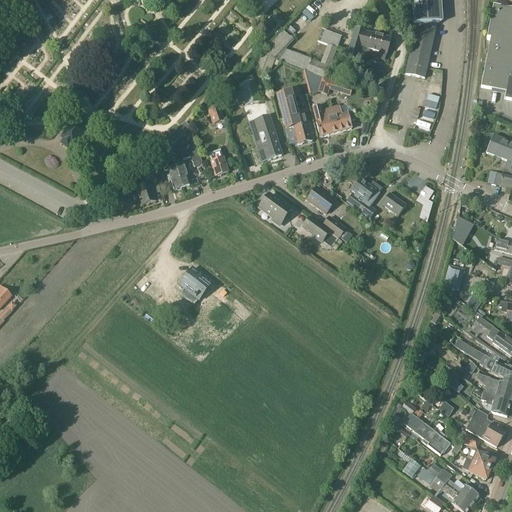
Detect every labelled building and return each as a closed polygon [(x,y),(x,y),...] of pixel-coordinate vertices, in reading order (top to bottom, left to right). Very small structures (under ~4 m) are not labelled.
[(411,0),(414,24),(437,22),(435,0),(411,0)] [(511,8),(492,5),(486,38),(490,39),(480,88),(505,93),(504,100),(511,101),(511,8)] [(384,18),(377,16),(374,23),(381,26),(384,18)] [(435,30),(415,26),(404,75),(424,79),(435,30)] [(354,29),(351,42),(346,56),(357,59),(360,48),(379,54),(378,57),(385,59),(390,39),(354,29)] [(270,45),(260,54),(262,56),(275,60),(280,62),(314,75),(321,77),(325,79),(340,38),(341,37),(321,30),(317,42),(327,46),(321,64),(287,51),(285,50),(293,42),(292,40),(295,37),(288,31),(285,34),(282,32),(270,45)] [(321,77),(317,93),(328,96),(329,91),(339,93),(341,85),(325,79),(321,77)] [(254,82),(239,86),(242,95),(238,96),(241,103),(244,102),(245,106),(260,102),(254,82)] [(285,93),(276,95),(289,146),(297,144),(298,146),(312,142),(304,113),(295,115),(292,101),(300,99),(298,89),(290,92),(289,89),(284,90),(285,93)] [(353,112),(347,114),(341,115),(339,108),(336,107),(321,111),(320,107),(312,109),(319,138),(351,130),(349,122),(355,120),(353,112)] [(220,109),(208,113),(212,125),(224,122),(220,109)] [(486,118),(478,116),(475,126),(483,128),(486,118)] [(70,145),(73,147),(89,126),(77,117),(61,137),(64,140),(61,143),(67,148),(70,145)] [(269,117),(249,123),(261,163),(267,161),(281,157),(269,117)] [(162,139),(152,150),(159,157),(170,146),(172,144),(173,145),(189,128),(184,123),(165,142),(162,139)] [(174,162),(182,187),(190,185),(184,166),(184,165),(183,161),(191,158),(194,167),(202,165),(190,127),(189,128),(173,145),(173,146),(170,149),(173,162),(174,162)] [(508,175),(509,175),(511,166),(511,143),(493,136),(486,153),(507,162),(504,169),(502,174),(503,174),(508,176),(508,175)] [(173,162),(170,149),(169,149),(160,158),(164,171),(167,170),(169,176),(167,177),(169,182),(171,181),(174,190),(182,187),(174,162),(173,162)] [(215,176),(215,177),(228,173),(220,151),(208,155),(213,171),(210,172),(212,178),(215,176)] [(136,188),(142,206),(156,202),(152,190),(159,188),(157,183),(152,168),(147,173),(151,183),(136,188)] [(490,171),(487,184),(498,187),(511,189),(511,176),(508,176),(503,174),(502,174),(490,171)] [(355,194),(348,204),(359,212),(370,220),(376,212),(371,208),(376,201),(381,194),(361,180),(353,192),(355,194)] [(159,188),(160,192),(166,190),(164,185),(163,185),(161,181),(157,183),(159,188)] [(306,201),(325,215),(335,202),(316,188),(306,201)] [(406,207),(390,195),(382,205),(398,217),(406,207)] [(268,196),(259,209),(273,219),(271,221),(279,226),(289,212),(268,196)] [(419,196),(416,203),(423,207),(421,213),(428,218),(432,205),(428,202),(419,196)] [(324,228),(323,229),(309,219),(302,228),(323,243),(330,233),(324,228)] [(339,240),(340,239),(346,244),(352,237),(345,232),(346,231),(331,219),(324,228),(330,233),(339,240)] [(511,242),(497,239),(496,244),(511,248),(511,242)] [(511,253),(511,248),(496,244),(494,250),(511,255),(511,253)] [(511,262),(498,259),(499,257),(487,254),(485,257),(483,263),(488,264),(488,266),(491,267),(491,270),(495,272),(497,265),(511,269),(511,268),(511,262)] [(448,267),(442,289),(446,290),(457,293),(458,294),(464,271),(448,267)] [(192,270),(179,286),(194,298),(193,298),(195,300),(196,299),(198,302),(212,285),(192,270)] [(0,286),(0,310),(12,297),(0,286)] [(223,288),(216,297),(235,312),(242,303),(223,288)] [(511,303),(500,302),(499,308),(501,308),(501,313),(507,314),(505,323),(511,323),(511,303)] [(0,327),(5,323),(4,322),(13,311),(16,307),(12,304),(0,316),(0,327)] [(482,318),(484,319),(486,316),(478,310),(476,313),(482,318)] [(217,313),(209,323),(220,331),(228,322),(217,313)] [(511,339),(484,319),(482,318),(476,314),(462,332),(468,337),(481,347),(482,346),(508,365),(511,360),(511,359),(511,339)] [(511,368),(507,365),(505,364),(504,367),(497,363),(499,360),(492,356),(490,360),(458,341),(454,348),(480,364),(479,365),(490,371),(488,374),(501,380),(503,381),(502,384),(511,387),(511,368)] [(451,371),(447,376),(451,379),(446,385),(458,395),(463,388),(460,386),(464,380),(451,371)] [(488,397),(511,404),(511,399),(511,387),(502,384),(499,383),(499,384),(491,381),(489,379),(478,375),(477,380),(485,388),(483,394),(488,397)] [(508,412),(511,404),(488,397),(483,394),(481,402),(487,403),(486,406),(493,408),(491,414),(507,418),(508,412)] [(425,396),(422,400),(426,402),(431,406),(432,407),(435,404),(425,396)] [(411,414),(415,417),(418,413),(415,410),(416,409),(407,402),(403,408),(411,414)] [(421,409),(426,413),(429,409),(431,406),(426,402),(423,406),(421,409)] [(448,417),(453,409),(443,402),(438,409),(448,417)] [(487,416),(477,411),(474,408),(469,417),(472,419),(465,430),(496,448),(506,432),(486,420),(487,416)] [(419,420),(423,414),(419,411),(418,413),(415,417),(419,420)] [(450,444),(423,423),(419,420),(415,417),(411,414),(404,424),(423,439),(421,442),(440,456),(443,453),(450,444)] [(399,420),(394,416),(390,421),(395,425),(399,420)] [(494,462),(476,454),(477,450),(475,449),(478,443),(465,435),(459,432),(457,437),(463,440),(461,443),(471,448),(470,451),(467,459),(472,461),(472,462),(482,467),(482,469),(489,472),(494,462)] [(382,444),(376,456),(382,460),(388,448),(382,444)] [(467,459),(465,463),(464,463),(462,469),(469,472),(469,473),(486,480),(489,472),(482,469),(482,467),(472,462),(472,461),(467,459)] [(454,485),(440,474),(442,472),(434,465),(428,472),(445,485),(450,488),(449,489),(472,506),(479,497),(464,486),(457,481),(454,485)] [(422,472),(417,478),(426,484),(430,487),(433,483),(436,485),(441,490),(445,485),(428,472),(420,467),(418,470),(422,472)] [(467,511),(472,506),(449,489),(446,493),(448,495),(448,496),(453,500),(450,504),(460,511),(467,511)] [(431,499),(425,508),(430,511),(438,511),(443,505),(433,497),(431,499)]
